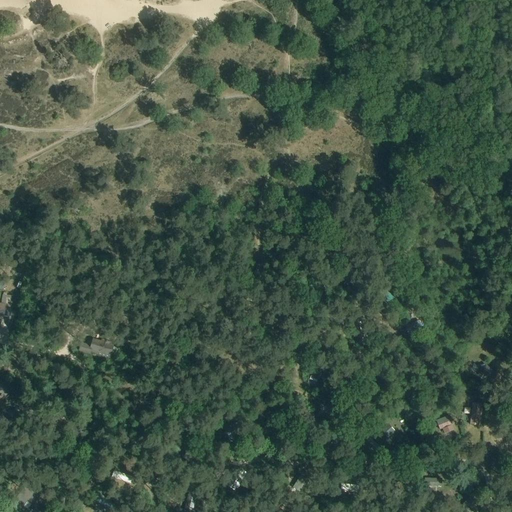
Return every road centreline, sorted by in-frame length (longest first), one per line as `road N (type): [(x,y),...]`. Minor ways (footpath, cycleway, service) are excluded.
road 1 (track): [(297,0),(282,128),(350,356),(344,409)]
road 2 (track): [(256,279),(284,367),(310,401),(344,409),(387,453),(475,472),(485,480),(487,511)]
road 3 (track): [(0,340),(74,356),(85,366),(95,381),(87,470)]
